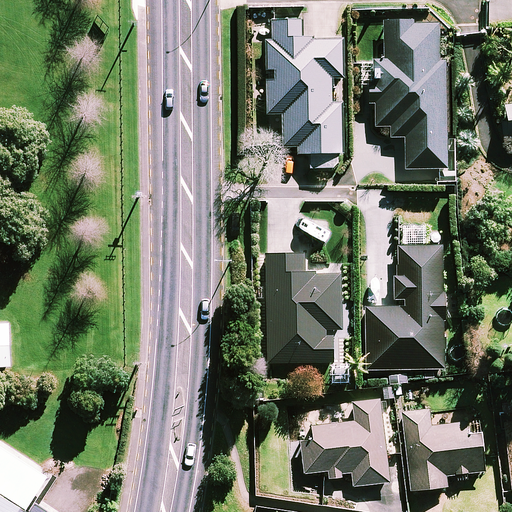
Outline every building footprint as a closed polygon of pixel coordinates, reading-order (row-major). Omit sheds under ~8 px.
[(338,155),(343,155),(342,104),(332,104),(332,78),(343,78),(342,40),(303,40),(302,19),(273,19),(273,41),(267,41),(267,71),(276,70),(276,81),(268,81),(268,113),(283,113),(284,147),(298,147),(298,154),(311,154),(311,168),(334,168),(338,165),(338,155)] [(440,22),(385,21),(385,60),(371,60),(370,103),(376,103),(376,126),(391,127),(391,138),(407,138),(406,169),(446,170),(448,59),(440,59),(440,22)] [(427,244),(426,227),(398,227),(398,307),(367,307),(367,370),(445,369),(444,244),(427,244)] [(305,274),(305,254),(268,254),(268,363),(335,363),(335,336),(342,336),(341,274),(305,274)] [(0,367),(12,367),(10,323),(0,323),(0,367)] [(390,482),(379,400),(354,403),(356,421),(314,426),(315,441),(302,442),(306,474),(328,471),(329,479),(353,476),(354,487),(390,482)] [(430,411),(404,413),(411,491),(448,487),(447,475),(485,472),(481,434),(468,435),(467,424),(431,427),(430,411)] [(50,477),(0,440),(0,511),(50,511),(35,502),(50,477)]
